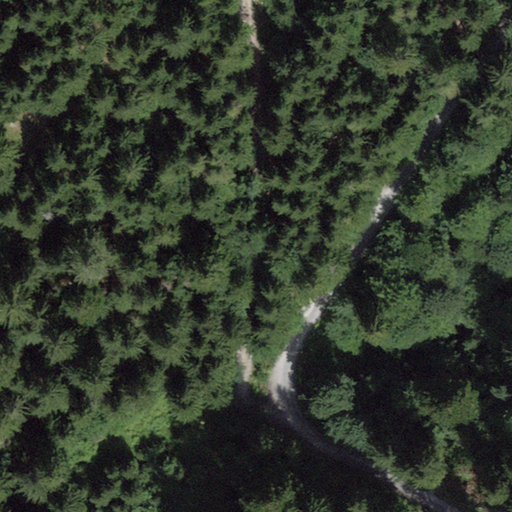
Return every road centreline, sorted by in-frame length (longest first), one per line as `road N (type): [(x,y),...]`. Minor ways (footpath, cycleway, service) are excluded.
road 1 (track): [(482,511),(323,447),(277,410),(302,326),(504,0)]
road 2 (track): [(277,410),(254,399),(245,380),(262,188),(252,0)]
